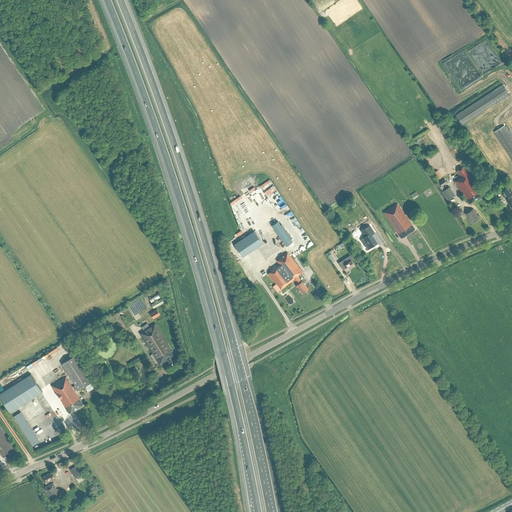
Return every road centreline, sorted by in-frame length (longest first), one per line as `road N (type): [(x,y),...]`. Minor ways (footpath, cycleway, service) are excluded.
road 1 (tertiary): [(0,481),(112,431),(370,290),(511,227)]
road 2 (motorway): [(106,0),(188,228),(257,511)]
road 3 (motorway): [(269,511),(234,347),(175,138),(122,0)]
